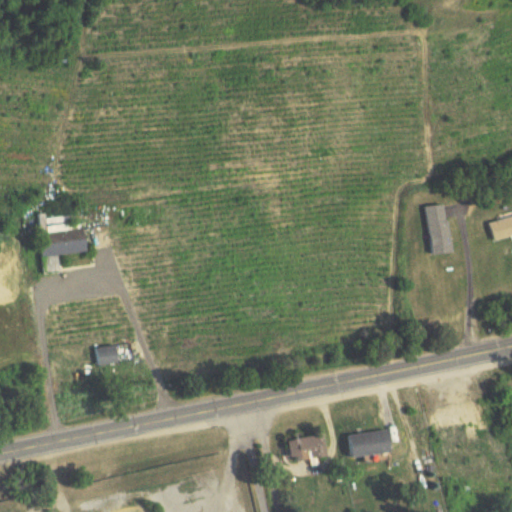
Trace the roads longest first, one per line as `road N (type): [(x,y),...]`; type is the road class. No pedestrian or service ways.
road 1 (tertiary): [(0,447),(511,339)]
road 2 (residential): [(255,393),(288,511)]
road 3 (residential): [(243,395),(270,511)]
